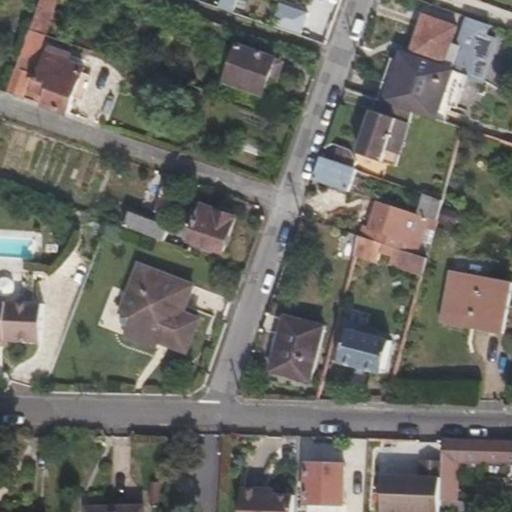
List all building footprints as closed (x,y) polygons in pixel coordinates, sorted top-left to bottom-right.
[(44,36),(56,0),(38,0),(35,10),(33,18),(28,29),(41,34),(44,36)] [(232,14),(237,0),(220,0),(218,9),(232,14)] [(33,18),(35,10),(24,6),(21,14),(33,18)] [(480,84),(489,58),(488,55),(492,41),(483,38),(487,26),(469,20),(460,45),(451,43),(456,28),(424,16),(411,55),(403,52),(398,64),(395,62),(393,68),(450,87),(454,75),(480,84)] [(232,43),(237,30),(216,22),(212,35),(232,43)] [(27,73),(41,34),(28,29),(15,69),(27,73)] [(262,97),(276,59),(263,55),(264,51),(257,48),(256,52),(236,45),(222,83),(262,97)] [(69,115),(84,71),(68,65),(70,58),(52,53),(49,60),(46,59),(34,91),(48,96),(47,99),(45,107),(69,115)] [(438,120),(450,87),(393,68),(386,84),(390,85),(385,103),(411,112),(438,120)] [(25,91),(30,74),(27,73),(15,69),(6,94),(21,99),(25,91)] [(45,107),(47,99),(25,91),(21,99),(45,107)] [(397,152),(411,112),(385,103),(376,100),(358,152),(382,161),(387,148),(397,152)] [(344,154),(347,148),(333,143),(326,145),(325,147),(344,154)] [(355,162),(350,150),(347,148),(344,154),(343,159),(340,165),(352,170),(355,162)] [(340,165),(343,159),(334,156),(331,162),(340,165)] [(366,174),(352,170),(340,165),(331,162),(321,159),(319,166),(314,180),(358,196),(366,174)] [(165,218),(174,192),(161,188),(152,213),(165,218)] [(437,223),(442,200),(423,194),(416,216),(427,219),(437,223)] [(424,230),(427,219),(416,216),(378,203),(369,227),(380,231),(377,241),(389,245),(399,250),(415,255),(424,230)] [(224,254),(236,219),(202,207),(197,221),(194,230),(190,242),(224,254)] [(167,231),(128,217),(124,229),(162,243),(167,231)] [(194,230),(197,221),(188,217),(184,226),(194,230)] [(434,233),(437,223),(427,219),(424,230),(434,233)] [(377,241),(380,231),(369,227),(365,237),(377,241)] [(386,254),(389,245),(377,241),(365,237),(360,235),(355,250),(378,258),(380,253),(386,254)] [(423,273),(427,258),(415,255),(399,250),(389,245),(386,254),(383,259),(423,273)] [(181,315),(191,287),(136,269),(118,317),(126,319),(121,331),(119,338),(156,352),(158,344),(186,354),(198,321),(181,315)] [(506,333),(511,296),(511,283),(452,273),(443,323),(506,333)] [(0,342),(41,344),(42,307),(0,305),(0,342)] [(121,331),(126,319),(118,317),(117,321),(118,325),(121,331)] [(285,343),(292,319),(288,318),(281,342),(285,343)] [(311,381),(326,327),(294,319),(292,319),(285,343),(281,342),(272,371),(311,381)] [(339,361),(348,331),(335,327),(328,358),(339,361)] [(382,373),(391,341),(375,336),(376,331),(365,328),(362,333),(348,329),(348,331),(339,361),(338,362),(382,373)] [(352,451),(352,441),(310,442),(310,452),(352,451)] [(511,443),(442,441),(441,480),(456,480),(457,466),(487,467),(487,482),(511,482),(511,443)] [(348,507),(349,465),(310,464),(308,506),(348,507)] [(446,511),(448,481),(388,477),(386,511),(446,511)] [(295,511),(296,496),(276,496),(264,496),(264,490),(244,490),(242,511),(295,511)] [(0,511),(47,511),(48,498),(0,496),(0,511)]
